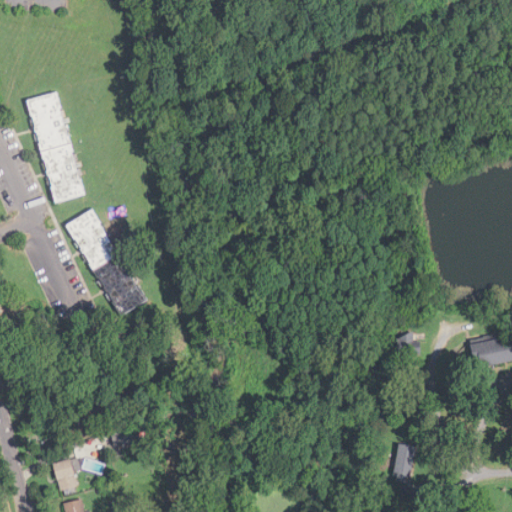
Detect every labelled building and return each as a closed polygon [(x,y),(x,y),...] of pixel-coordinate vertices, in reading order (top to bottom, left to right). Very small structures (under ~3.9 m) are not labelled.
[(56,203),(28,102),(57,94),(85,195),(56,203)] [(122,317),(67,227),(93,211),(148,301),(122,317)] [(421,356),(396,356),(396,346),(398,340),(407,334),(414,334),(414,343),(421,343),(421,356)] [(511,362),(481,369),(480,363),(475,364),(471,346),(511,337),(511,362)] [(115,448),(112,431),(134,428),(135,432),(148,430),(150,439),(136,441),(137,445),(115,448)] [(407,484),(397,482),(398,477),(394,476),(400,445),(416,448),(411,480),(407,479),(407,484)] [(67,497),(65,491),(62,492),(55,466),(79,459),(82,471),(75,473),(78,488),(77,494),(67,497)] [(66,511),(65,505),(83,501),(85,511),(66,511)]
